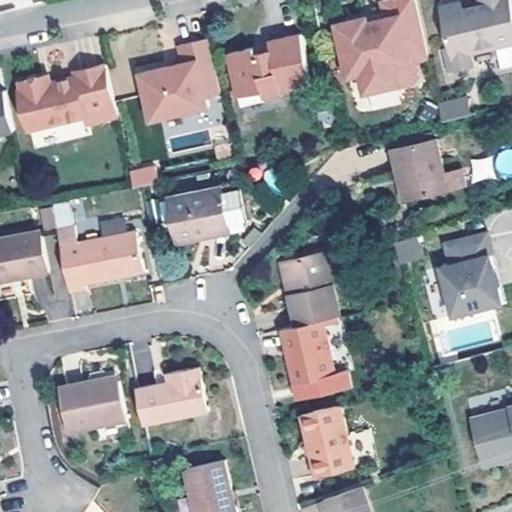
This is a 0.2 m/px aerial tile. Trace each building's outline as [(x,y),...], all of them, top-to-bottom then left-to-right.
[(430,57),(417,0),(387,0),(383,1),(385,12),(386,17),(379,19),(380,22),(371,24),(369,15),(338,22),(346,57),(358,54),(362,73),(367,92),(402,84),(402,86),(415,83),(414,77),(419,76),(416,61),(430,57)] [(511,43),(511,8),(510,0),(480,0),(481,4),(473,6),(463,9),(461,2),(443,5),(452,47),(445,49),(450,70),(474,64),(471,53),(511,43)] [(385,12),(369,15),(371,24),(380,22),(379,19),(386,17),(385,12)] [(230,52),(240,96),(265,90),(266,95),(283,91),(283,89),(314,82),(303,33),(271,41),(272,43),(273,48),(264,51),(258,52),(256,46),(230,52)] [(224,95),(211,39),(180,45),(184,64),(175,66),(142,73),(153,120),(210,107),(209,98),(224,95)] [(272,43),(256,46),(258,52),(264,51),(273,48),(272,43)] [(362,73),(358,54),(346,57),(350,76),(362,73)] [(22,81),(24,88),(21,89),(31,128),(88,115),(90,123),(120,115),(108,63),(77,71),(78,76),(52,82),(46,83),(44,76),(22,81)] [(52,82),(51,74),(44,76),(46,83),(52,82)] [(0,133),(16,129),(7,90),(0,91),(0,133)] [(441,104),(445,120),(473,114),(469,97),(441,104)] [(335,115),(332,100),(320,103),(323,118),(335,115)] [(397,139),(399,147),(436,138),(434,131),(397,139)] [(438,137),(436,138),(399,147),(393,148),(398,173),(405,172),(410,197),(449,187),(467,184),(463,168),(445,172),(438,137)] [(472,181),(494,178),(491,157),(469,160),(472,181)] [(155,165),(128,171),(132,188),(159,182),(155,165)] [(405,172),(398,173),(404,199),(410,197),(405,172)] [(173,195),(183,238),(215,231),(214,226),(231,222),(230,219),(224,191),(222,184),(173,195)] [(224,191),(230,219),(245,215),(238,188),(224,191)] [(59,228),(77,224),(73,205),(55,208),(59,228)] [(100,223),(102,235),(126,231),(123,218),(100,223)] [(214,226),(215,231),(232,227),(231,222),(214,226)] [(81,241),(77,224),(59,228),(71,290),(88,286),(87,281),(148,268),(140,228),(81,241)] [(0,237),(0,275),(25,270),(26,276),(51,272),(41,228),(0,237)] [(456,315),(505,302),(500,285),(497,283),(494,273),(496,270),(492,254),(495,253),(489,232),(447,243),(452,263),(443,266),(456,315)] [(417,235),(396,241),(402,261),(423,255),(417,235)] [(329,247),(288,257),(294,284),(296,290),(290,291),(297,323),(324,316),(340,312),(333,285),(338,283),(329,247)] [(282,258),(290,291),(296,290),(294,284),(288,257),(282,258)] [(0,282),(26,276),(25,270),(0,275),(0,282)] [(336,369),(324,316),(297,323),(283,326),(290,351),(301,396),(352,382),(348,366),(336,369)] [(183,368),(185,377),(174,379),(142,386),(150,423),(213,408),(205,373),(203,363),(183,368)] [(185,377),(183,368),(171,371),(174,379),(185,377)] [(96,387),(126,380),(125,374),(95,380),(96,387)] [(134,417),(126,380),(96,387),(95,380),(67,387),(76,431),(134,417)] [(316,452),(321,472),(358,464),(344,403),(303,413),(311,447),(313,452),(316,452)] [(511,407),(475,417),(487,464),(511,456),(511,451),(511,407)] [(316,452),(313,452),(318,473),(321,472),(316,452)] [(186,511),(242,511),(239,498),(243,497),(232,456),(175,471),(186,511)] [(374,511),(364,484),(325,497),(330,511),(374,511)] [(239,498),(242,511),(247,511),(243,497),(239,498)]
